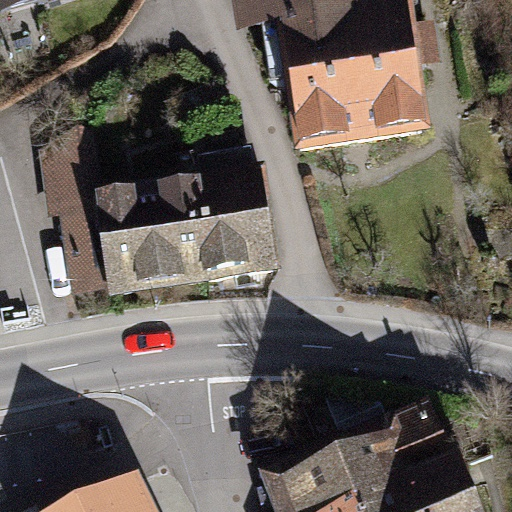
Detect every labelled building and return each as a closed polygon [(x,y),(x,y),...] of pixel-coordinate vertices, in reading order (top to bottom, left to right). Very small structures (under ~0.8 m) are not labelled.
[(0,0),(0,11),(2,17),(61,0),(0,0)] [(261,0),(273,83),(292,80),(301,151),(422,135),(412,63),(431,61),(427,33),(408,34),(405,11),(401,12),(398,0),(261,0)] [(87,193),(81,147),(47,167),(52,197),(87,193)] [(196,175),(209,283),(274,273),(258,180),(252,156),(195,164),(196,175)] [(209,283),(196,175),(183,177),(186,192),(65,210),(76,288),(113,283),(115,296),(209,283)] [(277,490),(285,511),(355,511),(365,508),(449,474),(426,419),(345,452),(340,441),(320,449),(328,469),(277,490)] [(449,474),(365,508),(367,511),(469,511),(454,472),(449,474)] [(126,511),(119,496),(84,511),(126,511)]
